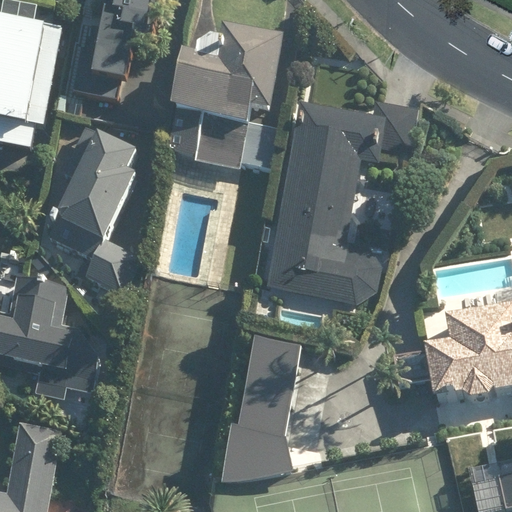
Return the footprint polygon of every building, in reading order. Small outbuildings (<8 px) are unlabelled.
[(103,0),(93,59),(80,57),(73,100),(118,108),(128,52),(142,55),(151,0),(103,0)] [(45,124),(60,35),(0,24),(0,150),(30,156),(36,122),(45,124)] [(273,104),(281,50),(221,41),(216,75),(176,69),(167,122),(175,124),(169,161),(194,164),(193,170),(240,177),(241,172),(274,177),(285,105),(273,104)] [(406,177),(413,129),(294,111),(266,293),(335,303),(338,286),(379,292),(383,262),(343,256),(356,169),(406,177)] [(107,253),(135,183),(127,180),(137,155),(71,129),(35,219),(59,229),(50,252),(90,269),(84,285),(126,302),(140,266),(107,253)] [(0,371),(38,377),(34,403),(63,407),(65,396),(93,400),(98,366),(77,334),(64,331),(67,293),(10,289),(8,319),(0,317),(0,371)] [(511,400),(511,320),(511,321),(445,332),(448,354),(391,363),(396,394),(427,389),(431,414),(511,400)] [(262,339),(231,486),(294,467),(287,441),(307,348),(262,339)] [(8,495),(0,493),(0,511),(50,511),(65,432),(20,424),(8,495)] [(511,511),(511,478),(494,483),(500,511),(511,511)]
